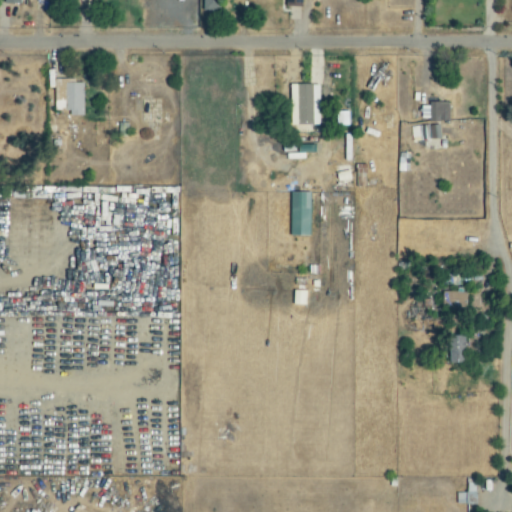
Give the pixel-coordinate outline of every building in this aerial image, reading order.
[(85,115),(85,80),(55,80),(55,109),(71,110),(71,115),(85,115)] [(316,84),(287,85),(287,105),(291,105),(292,125),(317,124),(316,84)] [(447,121),(447,102),(426,103),(427,122),(447,121)] [(420,140),(438,139),(438,125),(419,125),(420,140)] [(308,192),(288,192),(287,235),(307,235),(308,192)] [(460,292),(440,291),(440,309),(459,310),(460,292)] [(446,362),(462,363),(462,335),(446,335),(446,362)]
